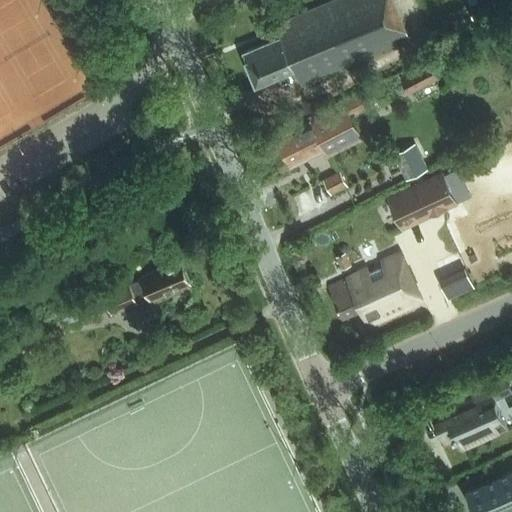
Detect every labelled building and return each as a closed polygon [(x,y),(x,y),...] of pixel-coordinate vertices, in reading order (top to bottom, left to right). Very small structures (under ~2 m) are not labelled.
[(281,35),(245,50),(257,80),(293,65),(301,84),(410,37),(393,0),(329,0),(276,23),(281,35)] [(399,76),(407,93),(438,77),(429,60),(399,76)] [(326,148),(329,152),(358,138),(339,102),(310,116),(313,121),(279,138),(293,165),(326,148)] [(428,169),(415,141),(393,151),(406,179),(428,169)] [(339,171),(323,178),(330,193),(346,185),(339,171)] [(441,171),(386,198),(401,229),(457,202),(441,171)] [(402,252),(328,285),(342,318),(363,308),(370,324),(423,300),(402,252)] [(352,265),(346,252),(336,256),(342,269),(352,265)] [(154,298),(191,282),(181,259),(130,281),(131,284),(138,301),(121,309),(124,317),(157,303),(154,298)] [(465,267),(438,278),(448,299),(474,287),(465,267)] [(106,295),(113,312),(121,309),(138,301),(131,284),(106,295)] [(7,338),(1,340),(8,355),(13,353),(15,357),(44,343),(36,325),(7,338)] [(463,450),(500,433),(494,419),(501,416),(494,401),(511,392),(511,391),(502,371),(483,380),(487,388),(471,395),(473,398),(465,402),(463,399),(430,415),(443,443),(457,437),(463,450)] [(501,511),(511,507),(511,469),(466,490),(475,511),(501,511)]
